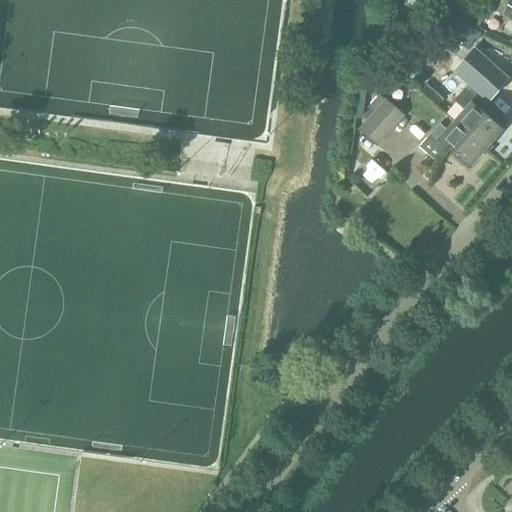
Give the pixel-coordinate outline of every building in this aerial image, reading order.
[(408,0),(406,6),(416,11),(420,4),(412,0),(408,0)] [(511,21),(511,0),(509,0),(501,15),(511,21)] [(474,48),(453,72),(468,85),(488,103),(509,79),(474,48)] [(427,78),(414,67),(407,75),(420,86),(427,78)] [(502,130),(481,111),(488,103),(468,85),(454,100),(465,110),(454,122),(485,149),(502,130)] [(377,145),(404,116),(386,100),(359,130),(377,145)] [(430,134),(419,147),(434,160),(446,147),(468,167),(485,149),(454,122),(447,130),(440,125),(431,135),(430,134)] [(370,174),(376,178),(383,176),(384,168),(379,164),(371,166),(370,174)]
